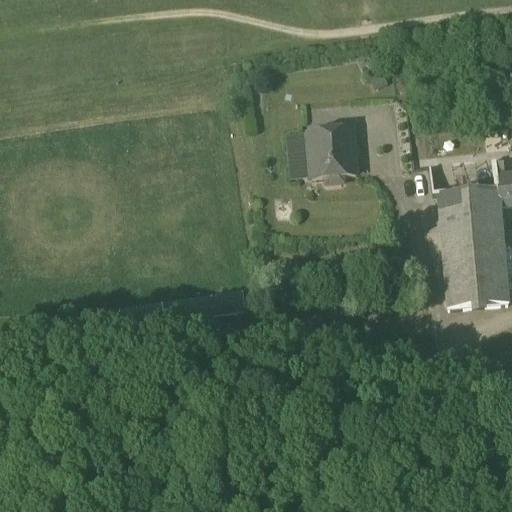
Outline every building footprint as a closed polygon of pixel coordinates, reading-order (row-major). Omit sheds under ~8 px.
[(352,135),(308,138),(308,139),(311,182),(312,183),(324,182),(325,187),(327,189),(341,188),(343,186),(342,180),(355,179),(352,135)] [(308,139),(288,140),(291,184),(311,182),(308,139)] [(511,178),(503,179),(502,170),(494,171),(496,195),(498,211),(499,211),(511,209),(511,178)] [(479,195),(438,199),(448,314),(507,309),(499,211),(498,211),(496,195),(479,196),(479,195)] [(162,308),(129,314),(129,313),(120,314),(124,358),(124,360),(179,360),(176,333),(175,327),(245,317),(242,296),(162,308)] [(122,340),(114,341),(114,347),(115,358),(115,359),(124,358),(122,340)] [(114,347),(93,349),(94,360),(115,358),(114,347)] [(511,359),(495,362),(500,395),(511,393),(511,359)]
